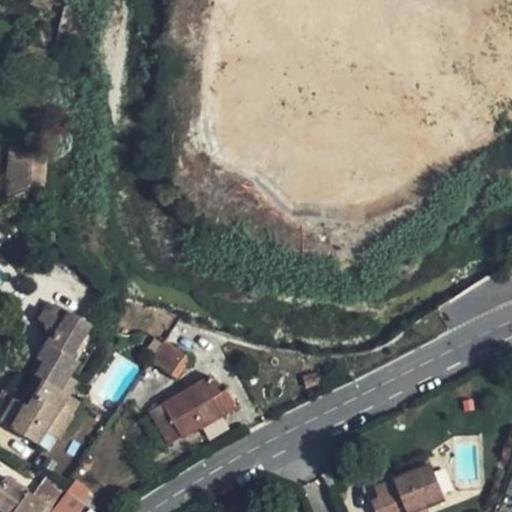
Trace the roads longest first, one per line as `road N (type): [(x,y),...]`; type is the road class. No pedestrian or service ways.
road 1 (residential): [(155,511),(282,434),(511,328)]
road 2 (unknown): [(469,0),(422,188),(389,210)]
